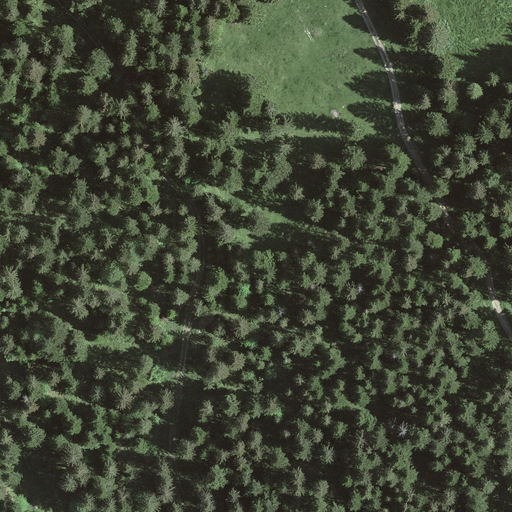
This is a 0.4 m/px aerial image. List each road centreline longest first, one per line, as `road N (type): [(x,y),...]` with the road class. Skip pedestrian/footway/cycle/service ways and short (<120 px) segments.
road 1 (track): [(61,0),(135,96),(157,167),(194,203),(199,222),(199,277),(172,431),(172,458),(192,511)]
road 2 (track): [(358,0),(397,71),(402,120),(511,330)]
